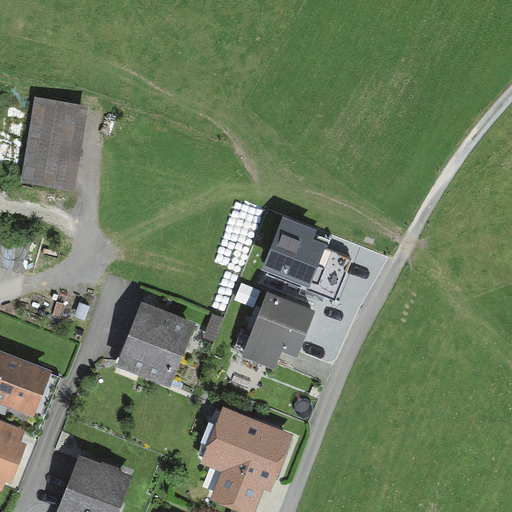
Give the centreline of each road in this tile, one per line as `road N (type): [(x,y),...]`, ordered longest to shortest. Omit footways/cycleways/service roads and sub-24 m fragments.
road 1 (residential): [(18,511),(119,291)]
road 2 (track): [(410,238),(453,164),(511,93)]
